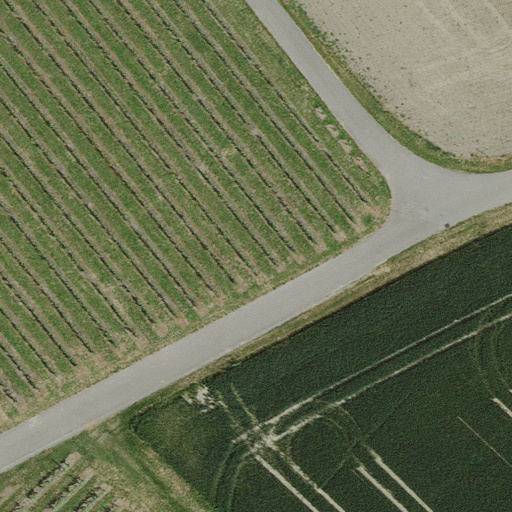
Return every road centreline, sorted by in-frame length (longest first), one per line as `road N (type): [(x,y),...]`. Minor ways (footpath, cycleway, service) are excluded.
road 1 (unclassified): [(0,452),(361,263),(435,211),(511,187)]
road 2 (track): [(260,0),(435,211)]
